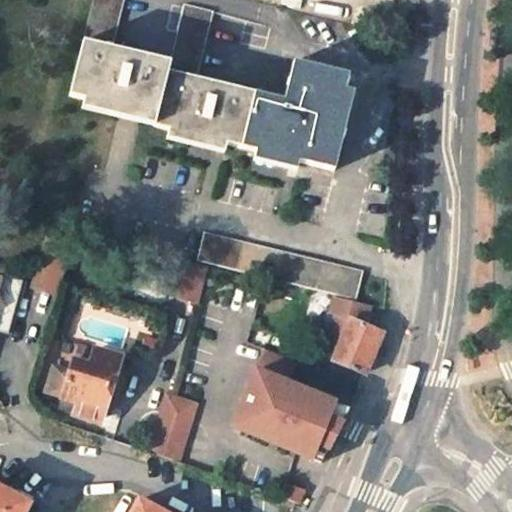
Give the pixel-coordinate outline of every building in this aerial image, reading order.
[(154,128),(179,135),(306,167),(335,174),(344,132),(335,129),(346,78),(294,65),(285,104),(199,82),(215,16),(185,8),(171,65),(114,51),(127,0),(94,0),(71,97),(120,110),(156,119),(154,128)] [(194,263),(334,298),(353,303),(359,274),(202,234),(194,263)] [(210,271),(177,261),(168,294),(200,303),(210,271)] [(61,299),(70,271),(43,262),(34,290),(61,299)] [(0,328),(8,331),(22,277),(0,265),(0,328)] [(369,307),(353,303),(334,298),(330,313),(336,316),(328,336),(343,342),(334,362),(364,375),(381,335),(364,327),(369,307)] [(316,450),(325,454),(343,418),(328,412),(333,402),(287,382),(297,360),(269,348),(237,422),(250,428),(247,434),(311,460),(316,450)] [(72,371),(64,395),(60,411),(99,424),(104,410),(113,413),(129,361),(96,351),(91,367),(74,362),(72,371)] [(48,390),(64,395),(72,371),(55,366),(48,390)] [(169,395),(148,453),(177,463),(198,405),(174,396),(169,395)] [(328,412),(343,418),(348,409),(333,402),(328,412)] [(234,428),(247,434),(250,428),(237,422),(234,428)] [(311,460),(320,464),(325,454),(316,450),(311,460)] [(0,511),(24,511),(29,505),(0,488),(0,511)] [(298,505),(303,495),(285,491),(282,499),(298,505)] [(160,511),(136,499),(128,511),(160,511)]
